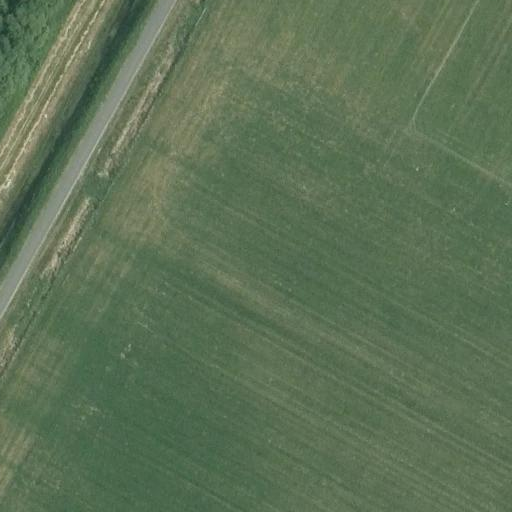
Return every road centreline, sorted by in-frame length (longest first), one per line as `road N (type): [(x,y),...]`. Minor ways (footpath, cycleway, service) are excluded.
road 1 (unclassified): [(0,302),(167,0)]
road 2 (track): [(0,205),(112,0)]
